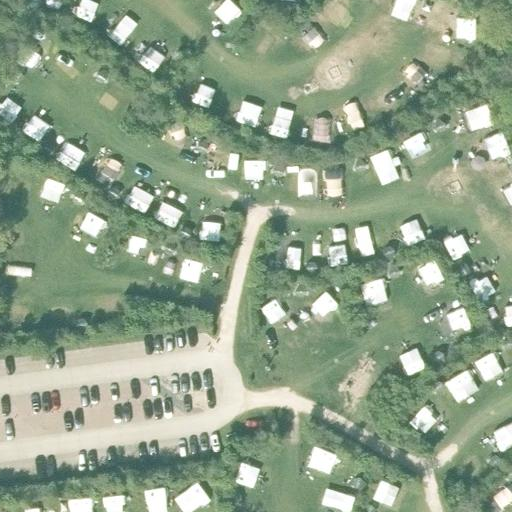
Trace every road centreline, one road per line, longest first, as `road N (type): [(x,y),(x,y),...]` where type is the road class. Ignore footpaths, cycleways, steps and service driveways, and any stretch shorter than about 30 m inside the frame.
road 1 (residential): [(0,454),(218,424),(232,410),(235,391)]
road 2 (residential): [(235,391),(231,371),(214,359),(0,386)]
road 3 (residential): [(235,391),(288,397),(424,466),(435,506)]
